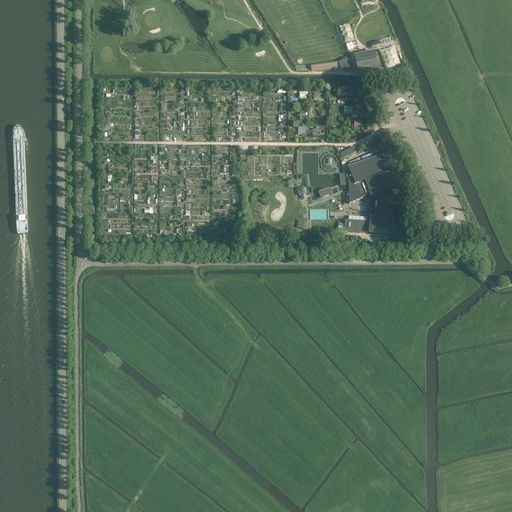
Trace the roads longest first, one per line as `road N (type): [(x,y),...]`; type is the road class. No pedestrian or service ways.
road 1 (tertiary): [(60,0),(63,511)]
road 2 (unclassified): [(430,261),(84,259)]
road 3 (unclassified): [(84,259),(78,0)]
road 4 (unclassified): [(84,259),(76,304),(78,511)]
road 5 (track): [(348,73),(289,70),(245,0)]
